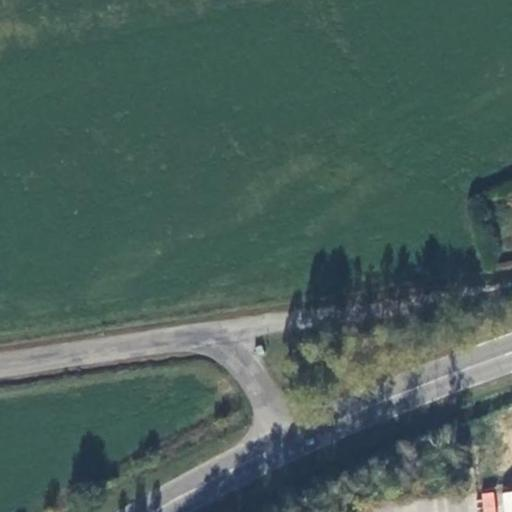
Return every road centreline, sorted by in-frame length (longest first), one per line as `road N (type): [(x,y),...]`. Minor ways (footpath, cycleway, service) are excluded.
road 1 (residential): [(0,369),(237,334),(287,440)]
road 2 (secondary): [(287,440),(511,352)]
road 3 (secondary): [(150,511),(287,440)]
